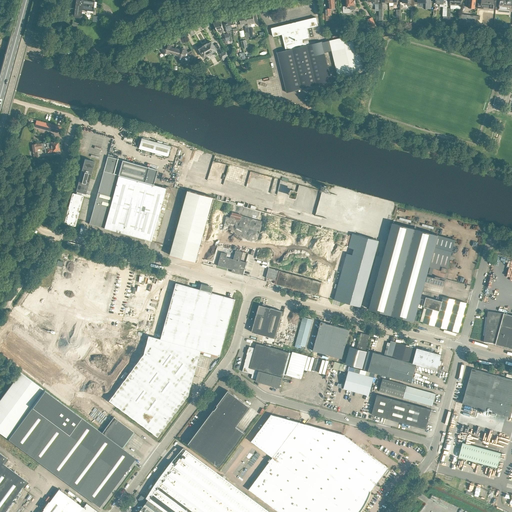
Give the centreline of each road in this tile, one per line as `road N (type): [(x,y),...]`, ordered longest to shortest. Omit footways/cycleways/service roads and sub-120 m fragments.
road 1 (residential): [(0,42),(42,52),(101,51),(158,19),(234,0)]
road 2 (unclassified): [(435,444),(262,396),(221,368)]
road 3 (unclassified): [(461,348),(249,290)]
road 4 (unclassified): [(249,290),(52,236)]
road 5 (unclassified): [(115,511),(221,368)]
road 6 (unclassified): [(461,348),(489,237),(511,241)]
road 7 (unclassified): [(52,236),(34,225),(74,119)]
